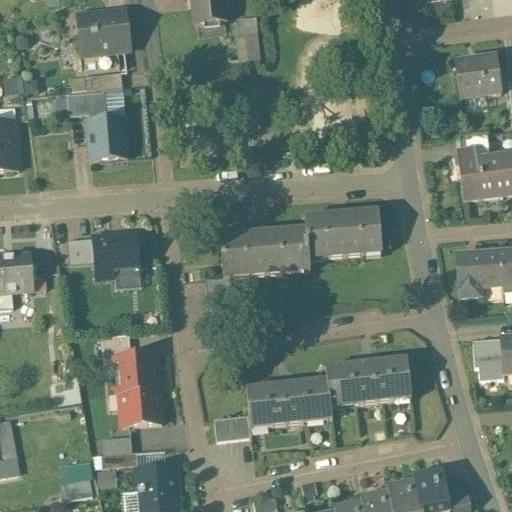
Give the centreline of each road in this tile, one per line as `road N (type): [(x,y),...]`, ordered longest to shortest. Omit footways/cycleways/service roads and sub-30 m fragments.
road 1 (residential): [(409,181),(469,441),(494,511)]
road 2 (residential): [(214,511),(184,355),(168,201)]
road 3 (residential): [(168,201),(409,181)]
road 4 (residential): [(0,215),(168,201)]
road 5 (residential): [(389,41),(409,181)]
road 6 (residential): [(168,201),(154,73)]
road 7 (residential): [(511,25),(389,41)]
